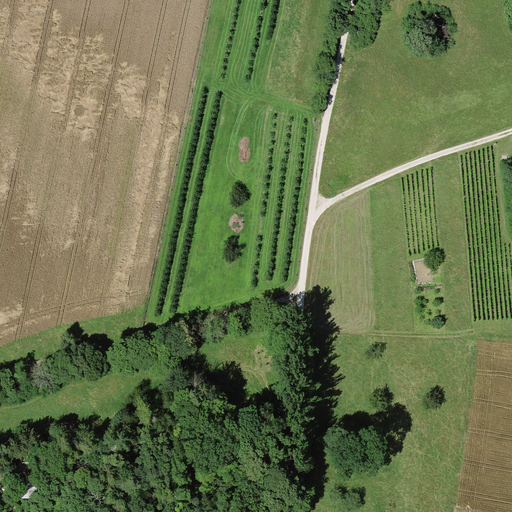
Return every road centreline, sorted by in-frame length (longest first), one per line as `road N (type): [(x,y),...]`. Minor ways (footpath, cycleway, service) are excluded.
road 1 (track): [(296,511),(297,296),(352,0)]
road 2 (track): [(297,296),(0,379)]
road 3 (track): [(511,131),(313,206)]
